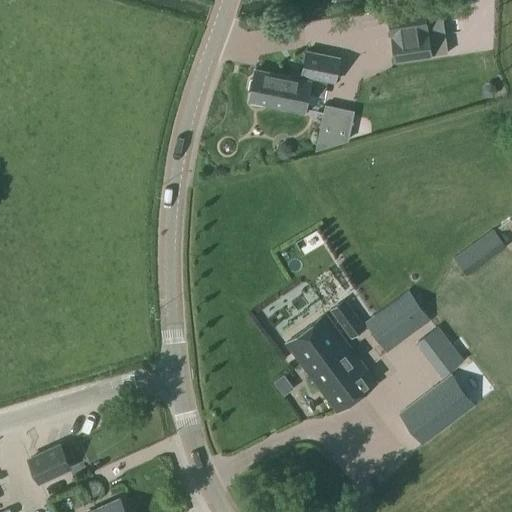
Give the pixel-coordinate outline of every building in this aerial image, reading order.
[(421,8),(386,13),(393,62),(429,57),(421,8)] [(254,70),(248,101),(302,112),(309,78),(333,83),(338,59),(305,52),(299,80),(254,70)] [(289,147),(283,144),(278,146),(275,151),(277,156),(282,159),(288,158),(290,152),(289,147)] [(492,229),(453,258),(465,275),(505,247),(492,229)] [(407,292),(364,323),(385,352),(428,321),(407,292)] [(344,300),(330,310),(350,338),(364,328),(344,300)] [(326,314),(286,343),(336,412),(376,384),(326,314)] [(437,328),(416,345),(441,376),(462,360),(437,328)] [(451,374),(398,415),(422,446),(475,406),(451,374)] [(30,459),(40,480),(77,463),(67,442),(30,459)] [(123,511),(118,500),(91,511),(123,511)]
